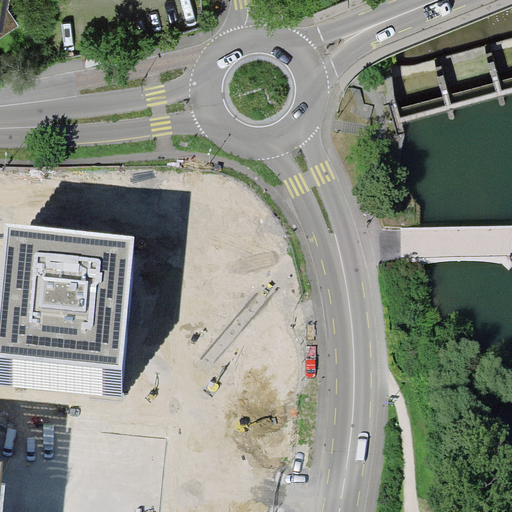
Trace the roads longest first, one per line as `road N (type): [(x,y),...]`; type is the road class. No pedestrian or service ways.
road 1 (tertiary): [(284,139),(346,294),(351,418),(336,511)]
road 2 (unknown): [(130,188),(197,193),(238,231),(270,294),(275,385)]
road 3 (unknown): [(0,391),(22,370),(30,347),(62,209),(80,197),(130,188)]
road 4 (secondary): [(0,124),(207,101)]
road 5 (unknown): [(130,188),(131,250),(95,385)]
road 6 (secondary): [(302,60),(437,0)]
